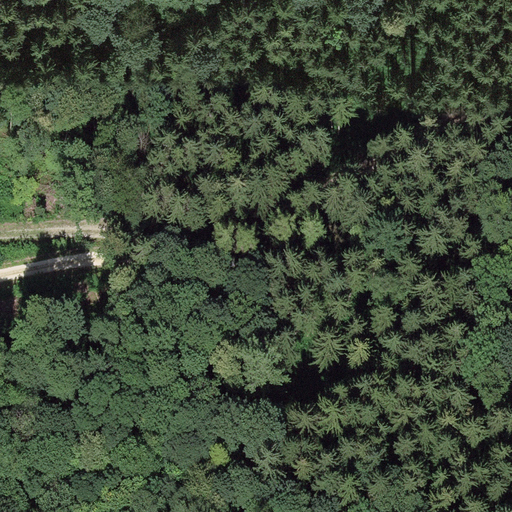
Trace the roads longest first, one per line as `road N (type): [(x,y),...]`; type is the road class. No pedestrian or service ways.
road 1 (track): [(511,80),(249,234),(170,254),(75,257),(0,273)]
road 2 (track): [(0,490),(215,486),(278,494),(327,511)]
road 3 (track): [(170,254),(132,230),(0,231)]
